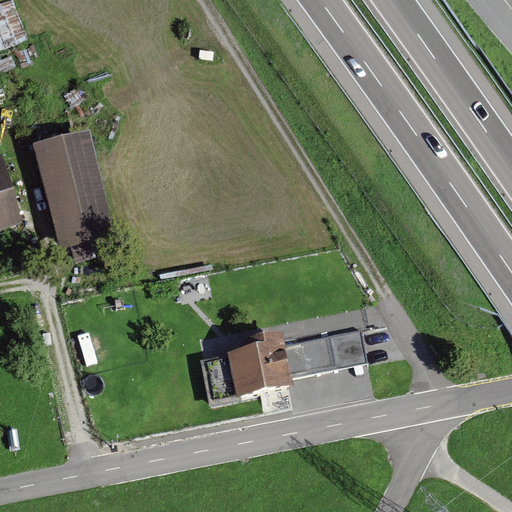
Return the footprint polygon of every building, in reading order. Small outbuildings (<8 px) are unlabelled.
[(15,1),(0,6),(0,50),(30,39),(15,1)] [(89,138),(36,150),(59,258),(75,255),(77,267),(115,259),(89,138)] [(0,237),(25,231),(4,160),(0,160),(0,237)] [(362,335),(284,349),(290,380),(368,366),(362,335)] [(203,366),(212,411),(294,396),(290,380),(284,349),(283,340),(254,345),(256,356),(203,366)]
